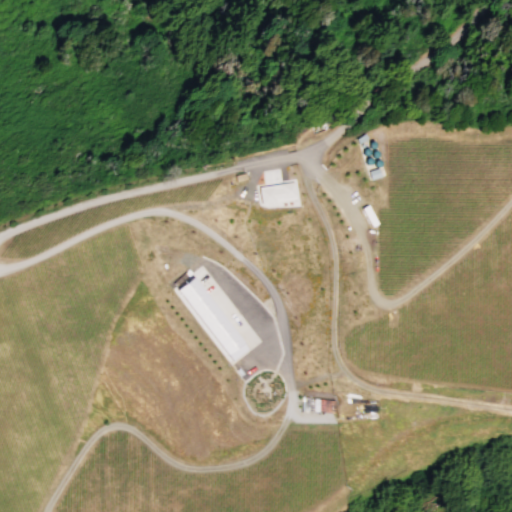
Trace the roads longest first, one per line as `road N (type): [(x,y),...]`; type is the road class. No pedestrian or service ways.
road 1 (track): [(0,267),(91,225),(148,210),(188,220),(257,273),(280,308),(287,411),(261,455),(185,470),(166,463),(133,427),(112,424),(92,436),(40,511)]
road 2 (track): [(297,155),(305,191),(334,241),(334,350),(366,386),(511,410)]
